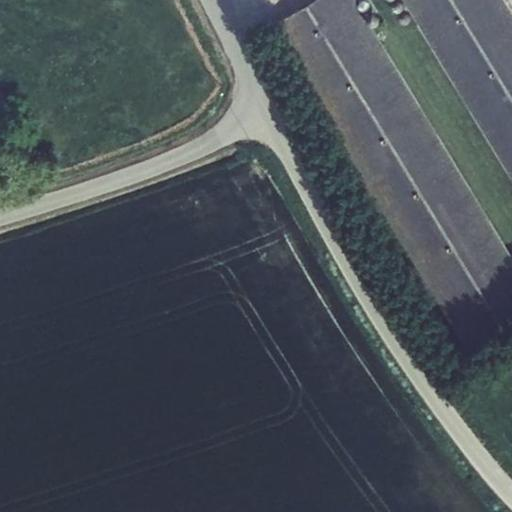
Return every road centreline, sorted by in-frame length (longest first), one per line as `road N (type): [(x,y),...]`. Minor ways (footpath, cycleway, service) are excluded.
road 1 (unclassified): [(511,491),(470,448),(373,299),(270,117)]
road 2 (unclassified): [(270,117),(0,215)]
road 3 (unclassified): [(270,117),(211,0)]
